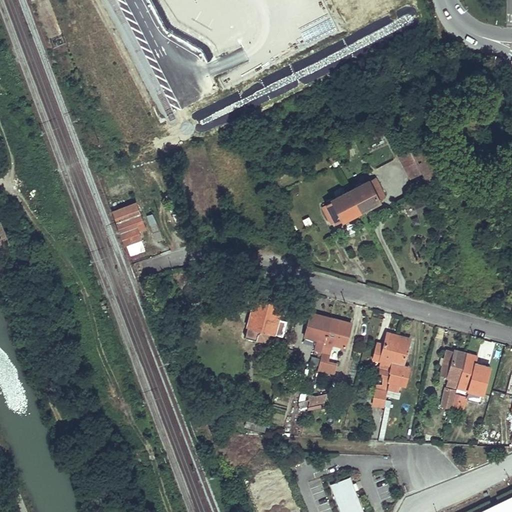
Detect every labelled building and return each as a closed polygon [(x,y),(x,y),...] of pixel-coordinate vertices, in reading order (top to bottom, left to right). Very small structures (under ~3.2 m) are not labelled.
[(421,172),(410,151),(399,157),(410,178),(421,172)] [(368,180),(350,190),(360,211),(379,201),(378,199),(384,196),(375,178),(369,182),(368,180)] [(360,211),(350,190),(332,199),(332,201),(326,204),(326,205),(322,207),(330,224),(335,221),(335,222),(342,219),(343,220),(360,211)] [(118,233),(122,245),(140,238),(137,231),(145,229),(142,221),(137,223),(135,216),(117,222),(121,232),(118,233)] [(0,246),(9,243),(0,220),(0,219),(0,246)] [(244,292),(247,279),(239,277),(235,290),(244,292)] [(256,339),(257,334),(268,337),(270,332),(282,336),(286,321),(277,318),(284,294),(258,287),(244,336),(256,339)] [(322,351),(331,317),(311,312),(304,337),(318,340),(315,349),(322,351)] [(351,323),(331,317),(322,351),(317,369),(333,373),(336,364),(327,361),(332,343),(345,346),(351,323)] [(388,372),(398,335),(387,332),(383,347),(376,345),(372,357),(380,360),(381,360),(377,375),(387,378),(388,372)] [(257,334),(256,339),(267,342),(268,337),(257,334)] [(410,339),(398,335),(388,372),(390,372),(388,381),(389,382),(400,385),(405,366),(402,365),(410,339)] [(446,378),(454,351),(447,349),(439,376),(446,378)] [(454,349),(454,351),(446,378),(448,378),(447,384),(457,387),(466,353),(454,349)] [(466,353),(457,387),(466,390),(468,383),(470,383),(475,367),(478,356),(466,353)] [(405,366),(400,385),(405,386),(411,367),(405,366)] [(482,369),(475,367),(470,383),(477,385),(482,369)] [(400,385),(389,382),(387,389),(398,392),(400,385)] [(450,407),(454,390),(446,388),(441,405),(450,407)] [(398,392),(387,389),(385,396),(399,399),(401,393),(398,392)] [(385,399),(385,392),(373,391),(373,406),(384,406),(385,399)] [(465,393),(456,391),(451,408),(460,410),(465,393)] [(315,396),(311,395),(310,399),(308,406),(325,402),(327,394),(315,396)] [(244,427),(264,432),(267,420),(248,414),(244,427)] [(360,511),(343,477),(325,486),(337,511),(360,511)] [(511,511),(511,495),(477,511),(511,511)]
